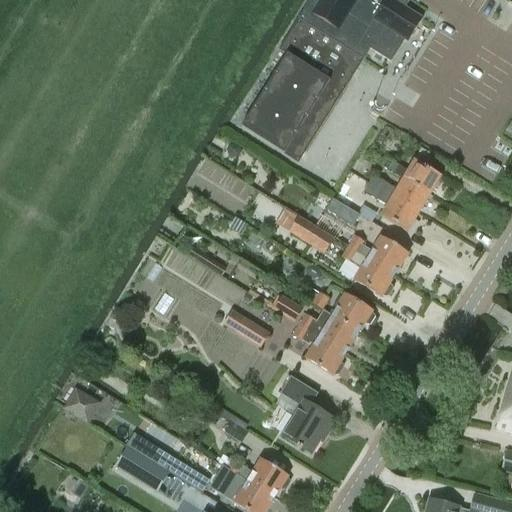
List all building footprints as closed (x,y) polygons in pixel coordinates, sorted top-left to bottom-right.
[(241,129),(298,165),(370,51),(390,64),(404,41),(408,43),(422,20),(405,9),(411,0),(410,0),(311,0),(278,53),(286,57),(241,129)] [(386,113),(408,129),(416,119),(393,102),(386,113)] [(228,156),(233,158),(238,157),(241,153),(240,148),(235,145),(230,146),(227,150),(228,156)] [(385,158),(380,166),(403,180),(429,196),(440,177),(414,161),(408,172),(385,158)] [(429,196),(403,180),(396,191),(374,177),(369,184),(418,214),(429,196)] [(418,214),(369,184),(364,193),(387,207),(381,217),(407,232),(418,214)] [(326,211),(353,227),(360,216),(333,200),(326,211)] [(289,234),(324,256),(334,240),(299,218),(289,234)] [(354,238),(347,248),(358,254),(363,247),(364,244),(354,238)] [(358,254),(395,277),(408,255),(381,239),(372,253),(363,247),(358,254)] [(351,265),(358,254),(347,248),(341,258),(351,265)] [(358,254),(351,265),(362,271),(355,282),(382,299),(382,297),(385,299),(388,298),(393,291),(392,287),(390,286),(395,277),(358,254)] [(309,288),(302,299),(312,305),(319,294),(309,288)] [(312,305),(322,311),(329,300),(319,294),(312,305)] [(244,303),(247,305),(250,303),(251,300),(250,297),(247,296),(244,297),(243,300),(244,303)] [(372,313),(345,296),(331,318),(358,335),(364,325),(371,326),(376,318),(372,313)] [(282,298),(273,311),(294,325),(303,311),(301,310),(292,305),(282,298)] [(137,306),(134,301),(130,301),(124,305),(124,310),(127,314),(131,314),(137,310),(137,306)] [(233,312),(224,327),(234,333),(260,350),(269,335),(244,319),(233,312)] [(309,334),(345,356),(358,335),(331,318),(324,314),(318,323),(305,316),(298,327),(309,334)] [(214,322),(217,324),(221,324),(223,321),(222,317),(219,315),(215,315),(213,319),(214,322)] [(303,344),(309,334),(298,327),(292,337),(303,344)] [(340,364),(345,356),(309,334),(303,344),(308,347),(310,343),(314,346),(305,360),(332,377),(333,375),(336,377),(339,376),(343,369),(343,366),(340,364)] [(511,433),(511,375),(497,429),(511,433)] [(312,455),(333,420),(311,406),(318,395),(291,378),(281,395),(302,407),(283,437),(312,455)] [(61,410),(86,425),(98,405),(73,390),(61,410)] [(221,435),(238,447),(246,435),(228,424),(221,435)] [(133,435),(126,448),(202,494),(209,482),(133,435)] [(511,472),(511,453),(507,452),(502,470),(511,472)] [(128,453),(118,469),(157,493),(167,477),(128,453)] [(222,456),(217,463),(226,469),(228,470),(232,463),(222,456)] [(232,463),(228,470),(238,476),(243,468),(245,466),(234,459),(232,463)] [(238,476),(247,482),(274,499),(279,491),(286,492),(291,483),(287,478),(288,477),(261,460),(253,474),(243,468),(238,476)] [(213,490),(234,503),(247,511),(265,511),(274,499),(247,482),(238,476),(228,470),(226,469),(213,490)] [(178,502),(185,490),(167,480),(160,492),(178,502)] [(511,511),(511,504),(474,494),(469,511),(511,511)] [(467,511),(459,510),(459,509),(430,501),(426,511),(467,511)]
